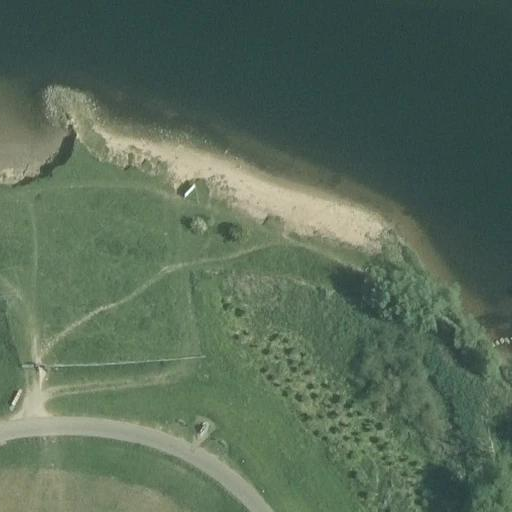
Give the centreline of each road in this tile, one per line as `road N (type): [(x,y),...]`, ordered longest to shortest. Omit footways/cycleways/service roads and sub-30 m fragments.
road 1 (track): [(107,209),(186,199),(259,218),(419,297)]
road 2 (unclassified): [(259,511),(210,466),(163,442),(79,428),(0,434)]
road 3 (track): [(30,397),(45,269),(79,219),(107,209)]
road 4 (track): [(183,373),(30,397),(32,428)]
